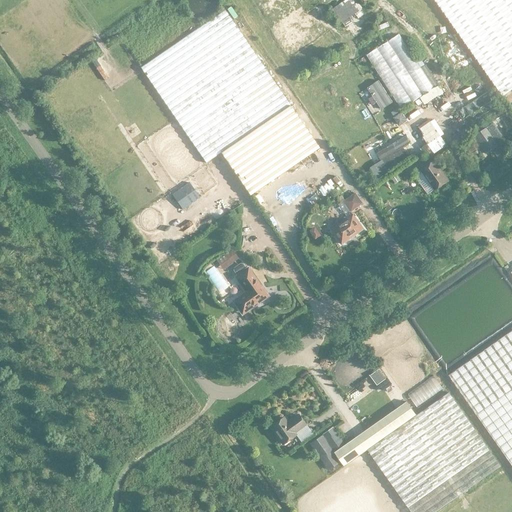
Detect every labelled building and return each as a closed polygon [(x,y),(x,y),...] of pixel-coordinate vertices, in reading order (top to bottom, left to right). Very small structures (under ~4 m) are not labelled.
[(511,0),(434,0),(503,96),(511,89),(511,0)] [(316,143),(224,11),(141,68),(207,163),(221,153),(250,196),(319,148),(316,143)] [(398,107),(391,112),(394,116),(394,117),(399,124),(407,119),(402,111),(401,112),(398,107)] [(490,133),(487,128),(474,137),(478,142),(479,142),(487,153),(499,145),(496,140),(500,138),(494,130),(490,133)] [(435,129),(423,138),(434,154),(444,148),(437,139),(440,137),(435,129)] [(459,133),(453,136),(458,144),(464,140),(459,133)] [(435,161),(421,171),(435,190),(449,181),(435,161)] [(397,176),(392,179),(395,184),(400,180),(397,176)] [(355,206),(350,198),(344,202),(349,210),(355,206)] [(364,229),(353,215),(332,230),(342,244),(350,239),(350,238),(350,237),(350,236),(354,234),(355,235),(356,234),(364,229)] [(225,255),(217,262),(223,270),(232,264),(231,263),(232,263),(237,259),(232,251),(225,255)] [(235,304),(240,312),(245,313),(262,301),(270,296),(266,291),(266,292),(259,282),(258,283),(256,279),(248,267),(246,269),(243,264),(240,263),(234,268),(234,270),(237,275),(235,277),(238,280),(241,284),(240,284),(246,292),(235,299),(235,304)] [(511,331),(449,375),(511,464),(511,272),(511,331)] [(370,376),(377,385),(386,379),(379,369),(370,376)] [(449,392),(417,415),(408,402),(335,454),(344,467),(368,450),(411,511),(436,511),(501,466),(449,392)] [(283,417),(270,427),(283,444),(296,435),(294,432),(306,424),(299,415),(287,423),(283,417)] [(333,428),(323,435),(335,452),(345,445),(333,428)] [(329,470),(340,462),(322,436),(311,444),(329,470)]
